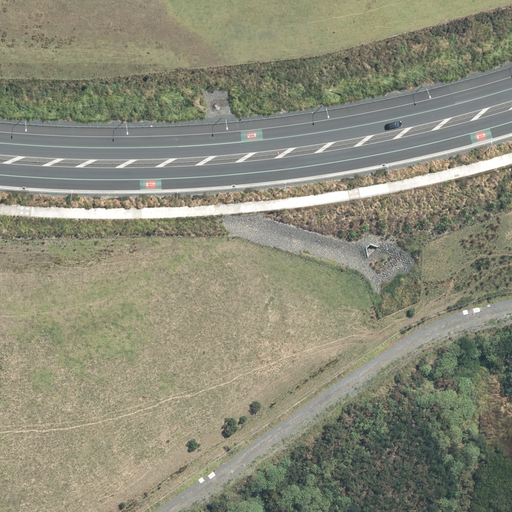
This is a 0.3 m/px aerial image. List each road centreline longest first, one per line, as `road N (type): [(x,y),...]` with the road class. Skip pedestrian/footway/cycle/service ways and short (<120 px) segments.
road 1 (primary): [(0,142),(144,145),(316,133),(511,83)]
road 2 (primary): [(511,114),(334,157),(231,170),(0,169)]
road 3 (track): [(162,511),(392,349),(430,327),(511,302)]
